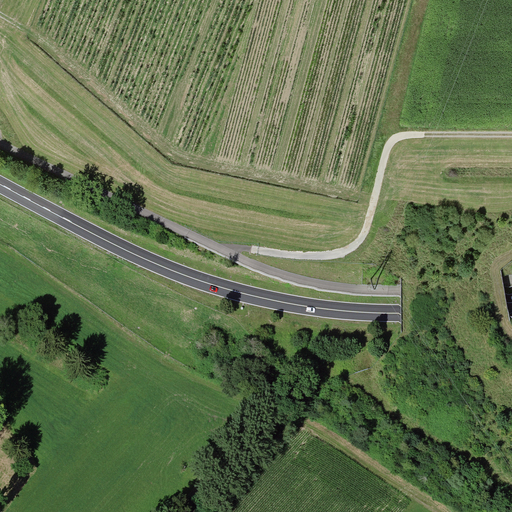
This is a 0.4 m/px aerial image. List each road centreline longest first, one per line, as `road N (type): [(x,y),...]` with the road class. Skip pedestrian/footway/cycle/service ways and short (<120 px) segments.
road 1 (secondary): [(0,180),(157,261),(271,296),(407,310),(511,300)]
road 2 (track): [(213,253),(338,258),(362,243),(394,141),(406,134),(511,133)]
